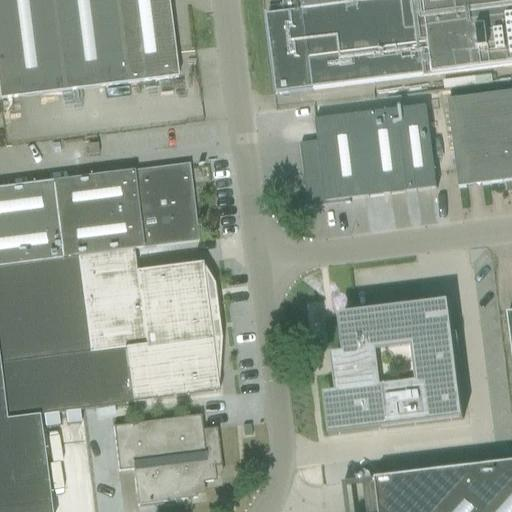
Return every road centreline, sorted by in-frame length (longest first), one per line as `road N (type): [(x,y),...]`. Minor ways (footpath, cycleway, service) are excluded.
road 1 (unclassified): [(254,269),(220,0)]
road 2 (unclassified): [(254,269),(511,231)]
road 3 (unclassified): [(268,511),(277,487),(254,269)]
